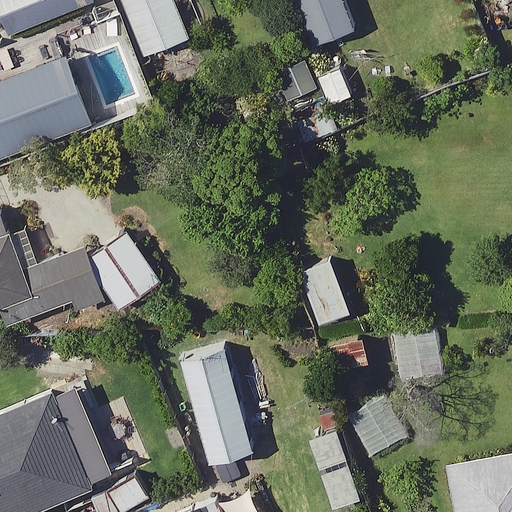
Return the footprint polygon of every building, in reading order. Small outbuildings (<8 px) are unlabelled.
[(51,0),(0,0),(12,37),(59,21),(51,0)] [(359,25),(349,0),(303,0),(318,40),(359,25)] [(0,156),(108,116),(83,49),(0,79),(0,156)] [(14,234),(0,238),(0,305),(12,301),(19,317),(112,283),(119,303),(161,287),(140,228),(27,270),(14,234)] [(354,310),(336,255),(304,266),(322,320),(354,310)] [(436,323),(386,323),(386,379),(435,379),(436,323)] [(87,342),(46,340),(44,377),(85,380),(87,342)] [(258,449),(229,342),(186,354),(215,460),(258,449)] [(373,421),(362,370),(336,375),(347,426),(373,421)] [(54,397),(0,419),(0,511),(27,511),(91,487),(54,397)] [(461,511),(511,511),(511,448),(452,459),(461,511)] [(207,511),(203,501),(172,511),(207,511)]
